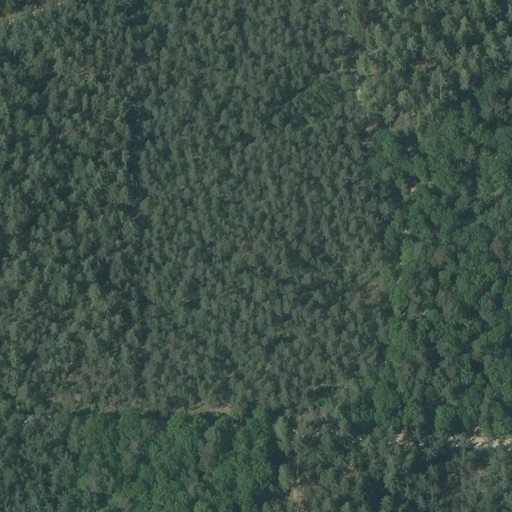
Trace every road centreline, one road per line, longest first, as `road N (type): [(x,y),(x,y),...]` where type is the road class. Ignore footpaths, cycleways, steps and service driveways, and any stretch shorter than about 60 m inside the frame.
road 1 (track): [(411,431),(0,410)]
road 2 (track): [(372,434),(414,165),(429,141),(511,72)]
road 3 (track): [(511,157),(378,153),(337,0)]
